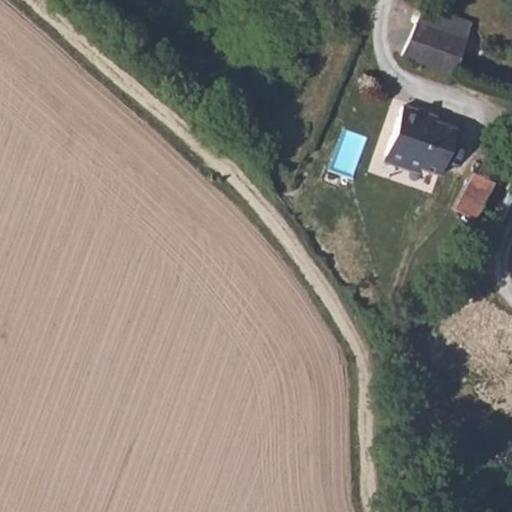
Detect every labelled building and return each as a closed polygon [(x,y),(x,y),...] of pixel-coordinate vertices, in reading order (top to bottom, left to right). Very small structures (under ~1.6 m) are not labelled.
[(414,23),(399,55),(451,74),(464,40),(463,40),(469,22),(423,6),(415,23),(414,23)] [(453,129),(433,122),(423,119),(425,114),(401,106),(383,156),(437,175),(453,129)] [(423,119),(433,122),(435,118),(425,114),(423,119)] [(476,174),(492,184),(494,184),(510,155),(492,145),(476,174)] [(472,220),(492,184),(476,174),(473,172),(452,209),(472,220)]
